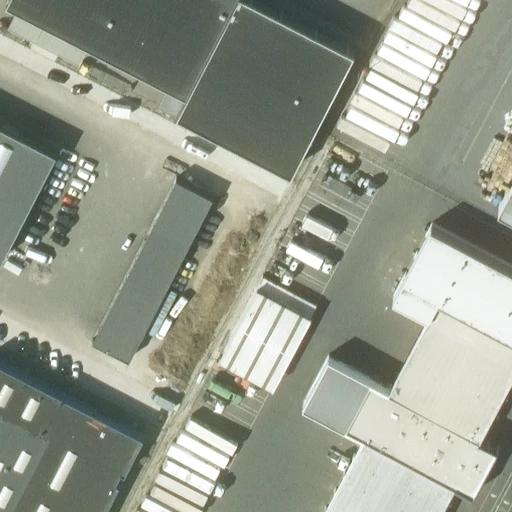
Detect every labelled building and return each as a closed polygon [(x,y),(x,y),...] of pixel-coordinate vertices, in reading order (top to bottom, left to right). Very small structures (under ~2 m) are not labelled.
[(7,0),(6,3),(185,95),(177,110),(292,169),(355,47),(263,0),(7,0)] [(427,105),(479,0),(404,0),(367,75),(427,105)] [(58,147),(0,118),(0,253),(4,256),(58,147)] [(96,337),(131,355),(211,193),(177,175),(96,337)] [(511,179),(498,207),(511,214),(511,179)] [(480,435),(511,373),(511,265),(432,223),(393,294),(429,313),(390,387),(329,355),(303,402),(364,435),(322,511),(439,511),(455,483),(474,493),(499,445),(480,435)] [(301,332),(248,304),(229,339),(283,368),(301,332)] [(144,433),(0,358),(0,511),(102,511),(117,485),(113,483),(121,468),(125,470),(144,433)]
